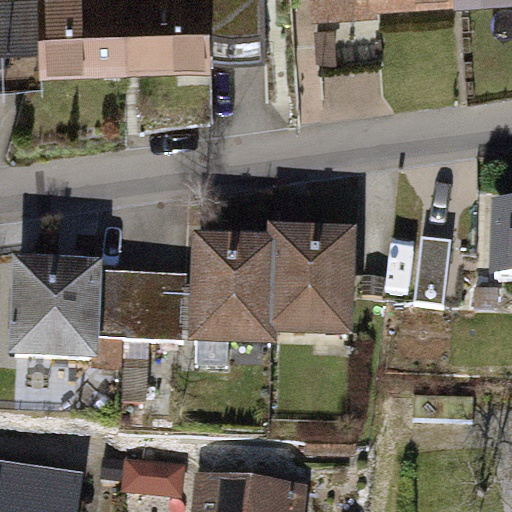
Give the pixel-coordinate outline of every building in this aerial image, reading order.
[(129,57),(127,0),(0,0),(0,63),(50,63),(49,60),(129,57)] [(270,58),(268,0),(127,0),(129,57),(207,55),(207,59),(270,58)] [(319,0),(319,2),(317,2),(321,63),(387,58),(382,0),(319,0)] [(511,212),(503,212),(499,282),(511,282),(511,212)] [(277,239),(276,251),(279,251),(276,326),(351,329),(354,242),(277,239)] [(276,326),(279,251),(276,251),(203,248),(200,347),(202,347),(201,370),(232,371),(234,336),(276,337),(276,326)] [(448,314),(454,255),(425,252),(419,311),(448,314)] [(101,275),(23,272),(20,360),(96,363),(104,370),(125,370),(126,343),(129,284),(101,283),(101,275)] [(159,285),(129,284),(126,343),(156,345),(159,285)] [(191,287),(159,285),(156,345),(188,347),(191,287)] [(152,365),(130,364),(129,406),(151,407),(152,365)] [(136,466),(133,485),(188,493),(191,474),(136,466)] [(80,511),(84,486),(0,474),(0,511),(80,511)] [(298,511),(300,501),(210,490),(207,511),(298,511)]
